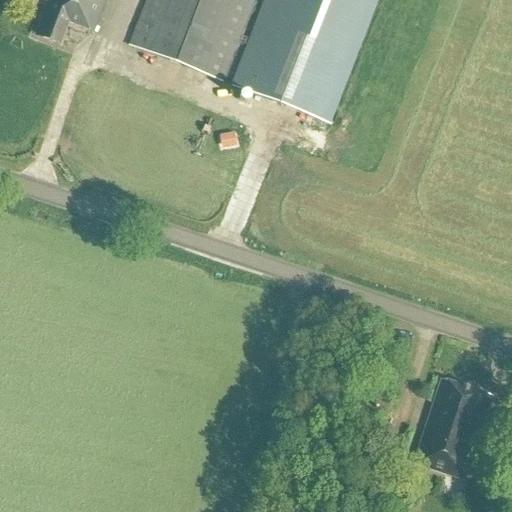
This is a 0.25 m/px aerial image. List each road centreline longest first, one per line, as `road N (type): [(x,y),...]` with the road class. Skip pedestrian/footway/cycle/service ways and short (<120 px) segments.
road 1 (tertiary): [(511,346),(0,176)]
road 2 (track): [(126,0),(104,48),(72,85),(37,188)]
road 3 (track): [(429,320),(368,511)]
